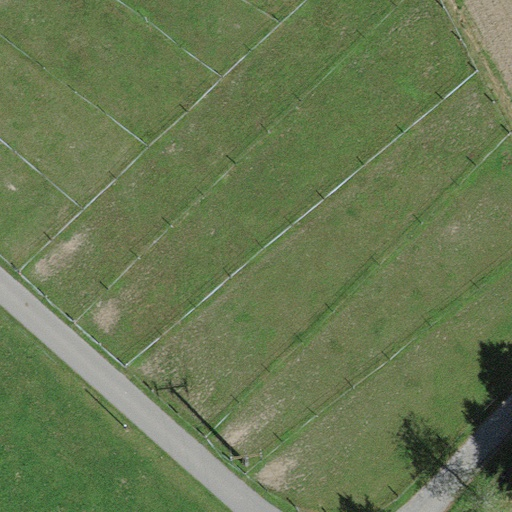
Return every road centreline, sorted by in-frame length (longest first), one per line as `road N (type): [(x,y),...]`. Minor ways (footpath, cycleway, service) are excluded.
road 1 (track): [(268,511),(0,271)]
road 2 (track): [(405,511),(511,409)]
